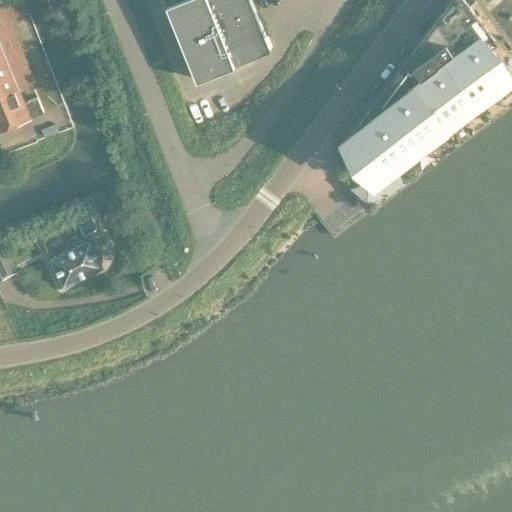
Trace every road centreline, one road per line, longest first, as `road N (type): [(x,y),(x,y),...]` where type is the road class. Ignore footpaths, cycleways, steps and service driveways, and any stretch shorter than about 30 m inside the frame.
road 1 (residential): [(219,257),(421,0)]
road 2 (unclassified): [(219,257),(111,0)]
road 3 (unclassified): [(0,359),(126,328),(189,288),(219,257)]
